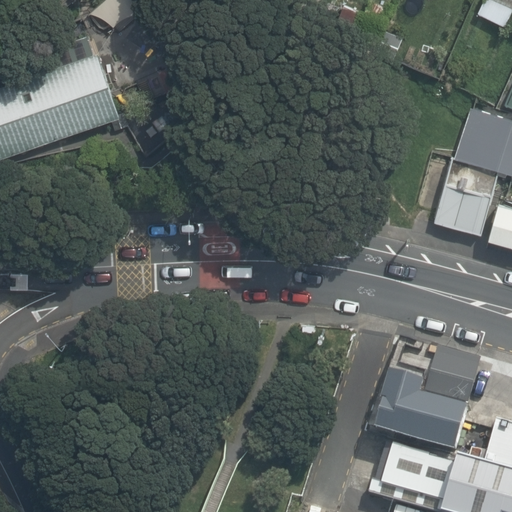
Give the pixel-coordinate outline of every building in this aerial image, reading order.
[(99,0),(89,19),(123,38),(143,0),(99,0)] [(511,0),(479,0),(476,9),(507,23),(511,11),(511,0)] [(0,157),(123,116),(101,50),(0,84),(0,157)] [(511,124),(473,113),(460,155),(511,171),(511,124)] [(498,169),(454,158),(437,222),(481,233),(498,169)] [(511,198),(501,195),(491,237),(511,241),(511,198)] [(436,348),(427,380),(424,392),(469,405),(482,362),(436,348)] [(427,380),(393,370),(376,429),(455,452),(469,405),(424,392),(427,380)] [(511,423),(498,419),(487,464),(511,471),(511,423)] [(511,511),(511,471),(487,464),(391,437),(373,495),(432,511),(511,511)]
